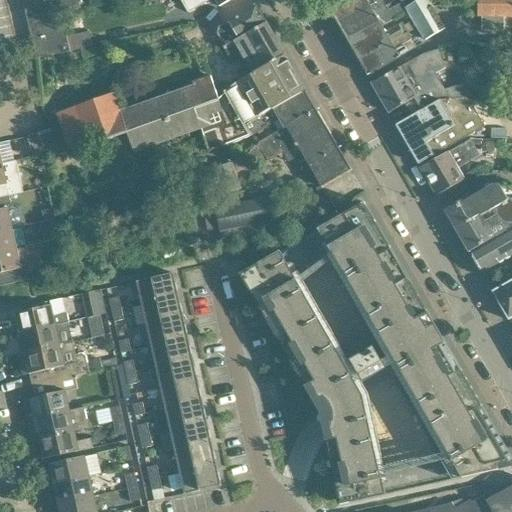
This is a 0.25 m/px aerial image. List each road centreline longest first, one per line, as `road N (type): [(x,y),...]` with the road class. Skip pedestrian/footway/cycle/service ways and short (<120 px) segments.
road 1 (unclassified): [(511,391),(286,0)]
road 2 (residential): [(212,259),(262,488),(294,511)]
